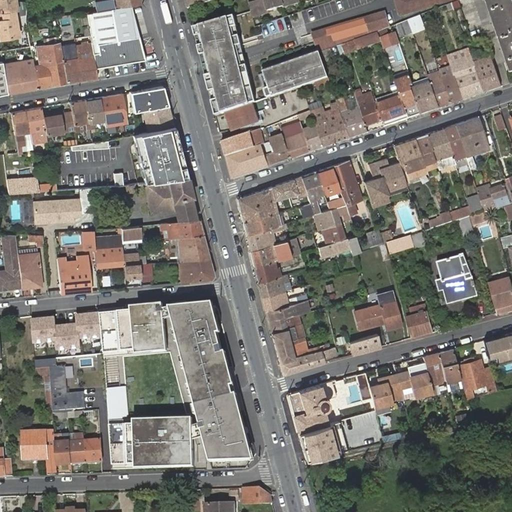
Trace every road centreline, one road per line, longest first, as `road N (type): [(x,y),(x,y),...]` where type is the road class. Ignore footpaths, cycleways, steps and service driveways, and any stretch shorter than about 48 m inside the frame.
road 1 (residential): [(214,193),(511,93)]
road 2 (residential): [(0,486),(285,472)]
road 3 (residential): [(264,389),(511,323)]
road 4 (residential): [(237,283),(0,309)]
road 5 (residential): [(0,102),(180,69)]
road 6 (primary): [(180,69),(214,193)]
